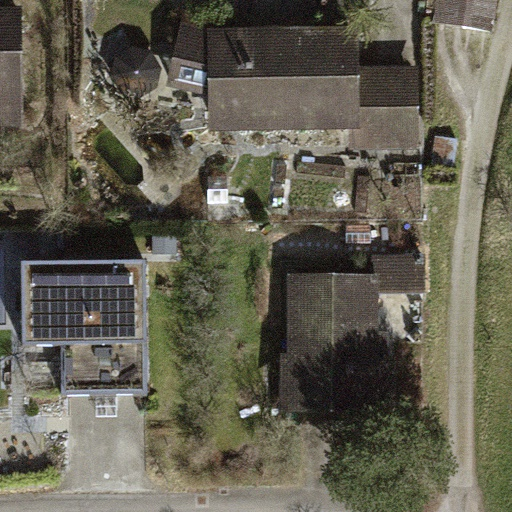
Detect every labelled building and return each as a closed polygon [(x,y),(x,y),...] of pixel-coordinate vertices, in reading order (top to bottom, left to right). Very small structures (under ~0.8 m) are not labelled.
[(497,0),(440,0),(437,23),(492,32),(497,0)] [(0,107),(23,107),(23,57),(21,57),(21,14),(0,14),(0,107)] [(216,35),(185,28),(172,83),(214,93),(215,125),(356,123),(356,118),(364,117),(365,144),(413,143),(413,76),(355,77),(355,37),(216,38),(216,35)] [(150,55),(135,52),(120,61),(116,77),(124,92),(141,97),(156,88),(160,70),(150,55)] [(425,260),(374,260),(374,282),(374,293),(425,293),(425,260)] [(147,264),(23,266),(24,348),(63,348),(63,398),(148,397),(147,264)] [(374,293),(374,282),(294,281),(294,410),(383,411),(384,348),(374,348),(374,293)]
